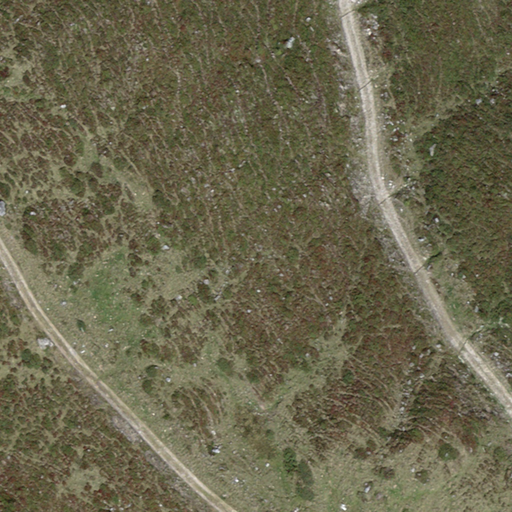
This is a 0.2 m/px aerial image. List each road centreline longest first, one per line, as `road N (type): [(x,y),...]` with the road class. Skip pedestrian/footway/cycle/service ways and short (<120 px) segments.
road 1 (track): [(350,0),(380,173),(511,407)]
road 2 (track): [(233,511),(191,483),(57,332),(0,228)]
